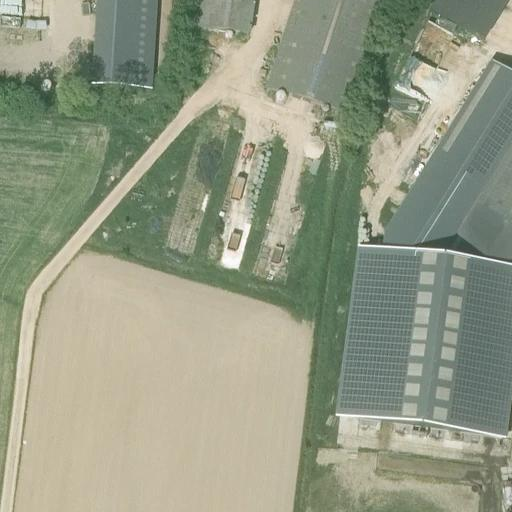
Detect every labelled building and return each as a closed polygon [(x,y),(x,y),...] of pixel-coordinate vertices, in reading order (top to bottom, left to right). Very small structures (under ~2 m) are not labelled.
[(248,37),(253,0),(191,0),(187,28),(248,37)] [(348,117),(386,0),(295,0),(267,90),(348,117)] [(434,0),(428,10),(476,42),(503,0),(434,0)] [(403,76),(422,83),(427,68),(408,62),(403,76)] [(511,76),(488,62),(407,191),(511,257),(511,255),(511,76)] [(511,347),(511,270),(361,251),(360,255),(338,419),(500,440),(511,347)]
